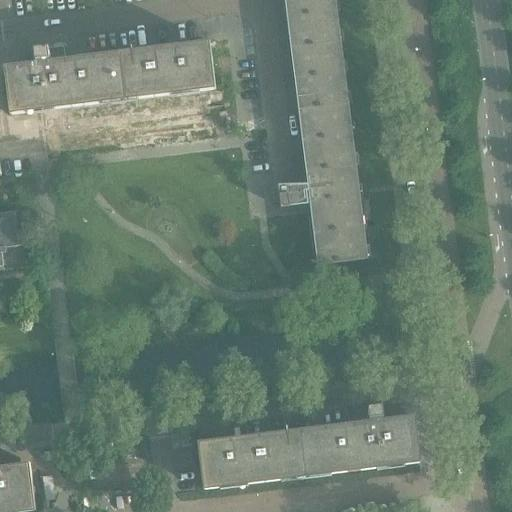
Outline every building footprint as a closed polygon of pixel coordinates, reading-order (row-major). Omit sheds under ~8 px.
[(293,207),(316,205),(323,266),(368,260),(335,0),(290,0),(314,190),(291,193),(293,207)] [(6,75),(12,116),(216,91),(210,43),(209,43),(209,49),(68,66),(65,47),(35,51),(37,71),(6,75)] [(0,272),(25,269),(19,213),(0,214),(0,272)] [(201,448),(200,443),(198,443),(204,491),(421,464),(416,422),(385,426),(383,406),(352,410),(354,429),(201,448)] [(0,511),(33,511),(36,511),(31,470),(0,474),(0,472),(0,511)]
